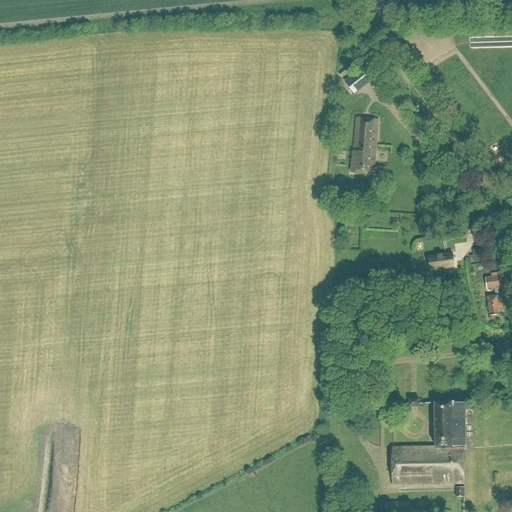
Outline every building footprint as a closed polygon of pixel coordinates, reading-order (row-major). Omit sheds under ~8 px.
[(351,80),(362,88),(373,71),(362,63),(351,80)] [(374,171),(379,120),(357,118),(352,173),(373,175),(373,171),(374,171)] [(473,255),(469,256),(470,263),(485,261),(483,249),(473,250),(473,255)] [(429,256),(431,271),(455,267),(453,253),(429,256)] [(486,279),(487,289),(504,287),(503,277),(486,279)] [(488,297),(490,316),(500,315),(499,310),(503,310),(501,295),(488,297)] [(409,399),(409,408),(420,408),(420,399),(409,399)] [(463,483),(463,446),(464,446),(464,405),(454,405),(454,401),(435,403),(435,447),(392,447),(391,484),(463,483)] [(456,488),(456,498),(465,498),(465,487),(456,488)] [(385,503),(385,511),(409,511),(409,502),(385,503)]
